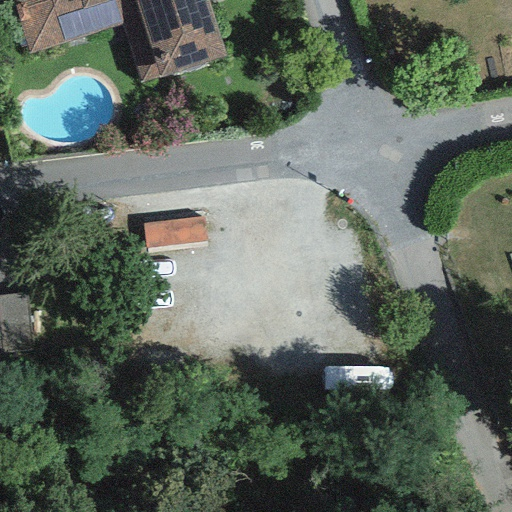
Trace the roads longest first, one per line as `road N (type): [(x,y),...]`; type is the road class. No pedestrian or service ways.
road 1 (track): [(511,493),(470,406),(375,140)]
road 2 (residential): [(0,179),(375,140)]
road 3 (residential): [(375,140),(327,0)]
road 4 (residential): [(375,140),(511,117)]
